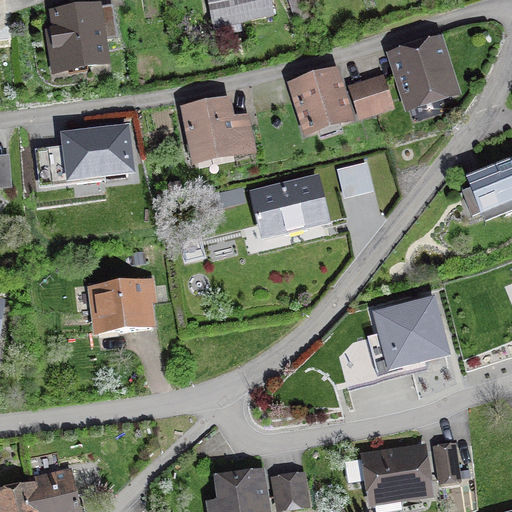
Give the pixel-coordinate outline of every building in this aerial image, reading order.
[(272,18),(268,0),(205,0),(214,40),(241,34),(239,25),(272,18)] [(286,0),(294,23),(307,19),(301,0),(286,0)] [(100,41),(114,39),(110,9),(53,17),(55,31),(48,32),(51,52),(58,51),(61,71),(103,65),(100,41)] [(437,45),(392,59),(406,105),(451,90),(437,45)] [(333,76),(292,89),(306,134),(347,121),(333,76)] [(388,110),(379,82),(365,86),(374,115),(388,110)] [(365,86),(351,91),(360,119),(374,115),(365,86)] [(251,152),(245,119),(229,123),(225,104),(183,112),(192,157),(232,148),(234,156),(251,152)] [(126,132),(62,139),(67,185),(131,177),(126,132)] [(511,205),(511,161),(464,181),(479,219),(511,205)] [(366,163),(337,170),(344,200),(373,192),(366,163)] [(326,175),(324,168),(305,172),(306,180),(326,175)] [(263,239),(323,225),(313,184),(254,198),(263,239)] [(97,338),(150,332),(145,300),(150,299),(148,282),(91,289),(97,338)] [(392,370),(445,355),(431,302),(378,316),(392,370)] [(452,449),(435,452),(439,482),(456,479),(452,449)] [(426,496),(419,452),(365,460),(372,504),(426,496)] [(77,511),(69,474),(28,484),(30,492),(34,511),(77,511)] [(264,511),(259,476),(217,483),(221,507),(210,509),(210,511),(264,511)] [(276,511),(278,511),(306,508),(302,478),(272,482),(276,511)] [(34,511),(30,492),(29,492),(0,497),(0,511),(34,511)]
